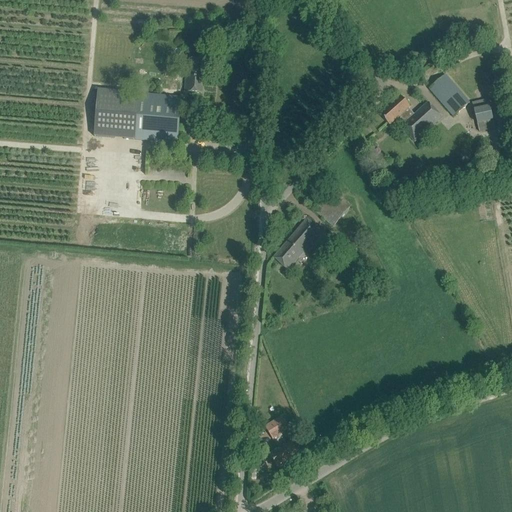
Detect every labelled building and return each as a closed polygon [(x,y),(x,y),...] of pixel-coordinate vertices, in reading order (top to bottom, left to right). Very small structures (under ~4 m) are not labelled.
[(202,93),(205,60),(190,59),(189,72),(186,72),(185,92),(202,93)] [(469,103),(445,75),(429,89),(453,117),(469,103)] [(95,136),(178,144),(182,98),(140,94),(139,102),(129,101),(130,93),(100,90),(95,136)] [(400,96),(392,104),(379,115),(389,126),(399,117),(405,124),(415,115),(408,108),(410,107),(400,96)] [(488,100),(472,103),(479,132),(495,128),(488,100)] [(415,115),(405,124),(404,125),(412,134),(410,136),(415,142),(438,121),(425,106),(428,104),(431,107),(431,106),(428,103),(415,115)] [(330,189),(312,209),(333,227),(350,207),(330,189)] [(309,228),(314,223),(308,218),(274,258),(288,270),(318,236),(309,228)] [(366,243),(364,240),(358,234),(349,243),(357,251),(366,243)] [(265,427),(272,439),(289,429),(282,417),(265,427)] [(290,442),(269,455),(278,469),(299,456),(290,442)]
